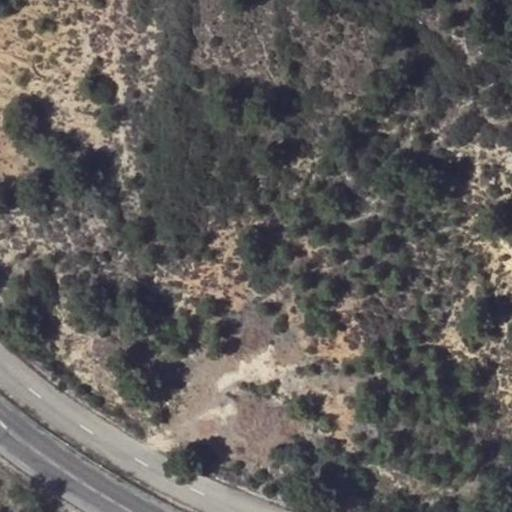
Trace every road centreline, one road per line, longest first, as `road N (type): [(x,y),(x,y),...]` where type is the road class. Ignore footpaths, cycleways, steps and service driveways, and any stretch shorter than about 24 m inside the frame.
road 1 (unclassified): [(259,511),(186,486),(42,396),(0,359)]
road 2 (secondary): [(0,420),(49,466),(118,511)]
